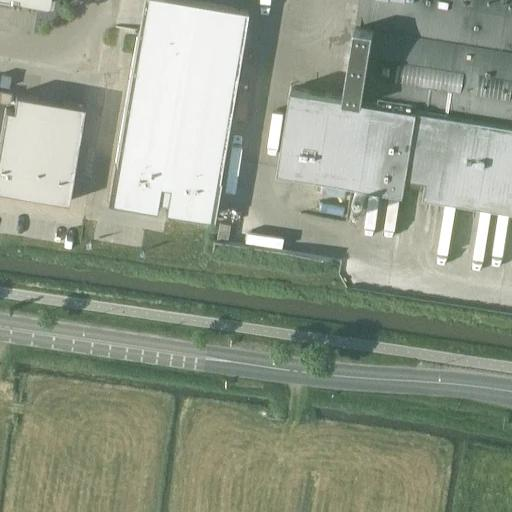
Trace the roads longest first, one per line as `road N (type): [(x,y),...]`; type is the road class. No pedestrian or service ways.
road 1 (secondary): [(511,393),(321,377),(0,331)]
road 2 (unclassified): [(96,0),(85,62),(0,47)]
